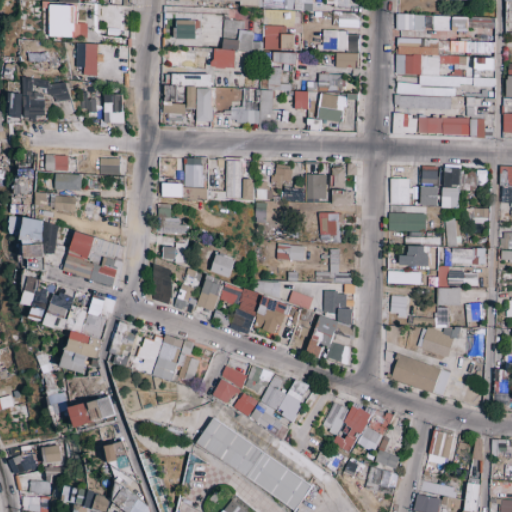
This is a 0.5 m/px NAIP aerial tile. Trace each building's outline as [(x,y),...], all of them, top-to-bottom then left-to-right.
[(222,0),(238,1),(239,6),(311,12),(311,0),(222,0)] [(87,23),(75,23),(76,5),(51,4),(50,36),(86,38),(87,23)] [(331,26),(358,27),(358,12),(331,12),(331,26)] [(423,14),(395,14),(395,29),(423,30),(423,14)] [(471,32),(471,29),(492,30),(492,17),(431,16),(431,31),(471,32)] [(194,20),(174,20),(173,38),(193,39),(194,20)] [(248,69),(248,52),(260,52),(260,41),(251,41),(252,31),(242,30),(242,20),(222,20),(221,49),(210,48),(210,56),(204,56),(204,67),(248,69)] [(292,50),(293,34),(284,33),(285,26),(263,25),(262,49),(292,50)] [(357,32),(321,31),(321,50),(357,50),(357,32)] [(396,54),(437,54),(437,40),(396,39),(396,54)] [(492,42),(449,41),(448,52),(491,53),(492,42)] [(82,67),(82,75),(95,75),(97,44),(76,43),(75,67),(82,67)] [(295,64),(296,52),(271,52),(271,63),(283,64),(283,71),(289,71),(290,64),(295,64)] [(334,67),(357,68),(357,53),(334,52),(334,67)] [(403,55),(403,74),(437,75),(437,56),(403,55)] [(464,56),(438,55),(438,64),(464,64),(464,56)] [(492,70),(492,58),(473,57),(473,70),(492,70)] [(259,123),(271,123),(271,89),(279,89),(279,67),(267,67),(267,77),(259,77),(259,123)] [(316,90),(340,91),(341,74),(317,73),(316,90)] [(210,74),(170,74),(170,85),(163,85),(162,113),(167,113),(167,121),(174,121),(174,114),(184,114),(184,108),(195,108),(195,87),(210,87),(210,74)] [(69,81),(25,80),(24,119),(45,119),(46,98),(68,99),(69,81)] [(23,94),(10,93),(9,117),(23,118),(23,94)] [(103,123),(122,123),(123,94),(103,94),(103,123)] [(85,117),(97,116),(97,99),(84,99),(85,117)]
